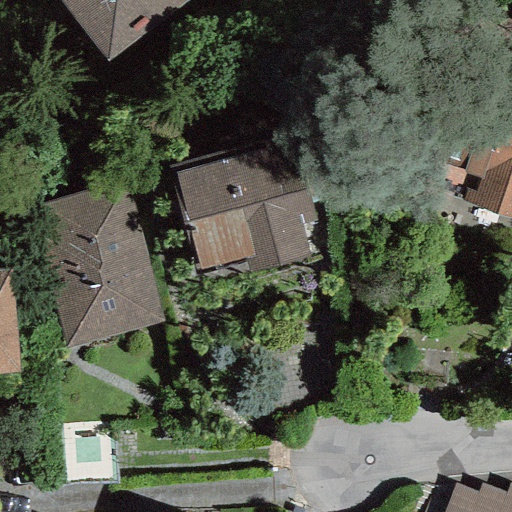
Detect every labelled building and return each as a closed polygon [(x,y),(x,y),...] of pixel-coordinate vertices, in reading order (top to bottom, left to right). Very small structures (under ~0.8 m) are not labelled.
[(58,0),(106,62),(188,0),(58,0)] [(511,221),(511,74),(427,52),(390,188),(511,221)] [(248,273),(310,258),(302,223),(314,220),(293,134),(167,166),(193,272),(244,259),(248,273)] [(26,208),(66,349),(162,322),(123,181),(26,208)] [(10,270),(0,270),(0,374),(18,372),(10,270)] [(453,484),(442,511),(511,511),(511,485),(509,484),(505,493),(480,484),(476,493),(453,484)]
